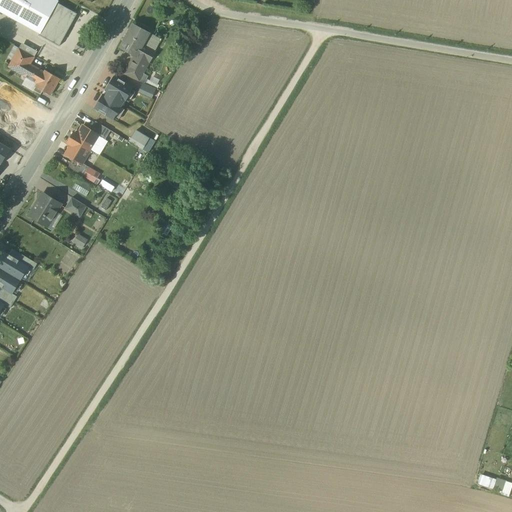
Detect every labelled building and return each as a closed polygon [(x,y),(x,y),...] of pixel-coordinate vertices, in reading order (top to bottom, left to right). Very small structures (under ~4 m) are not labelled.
[(0,0),(0,10),(39,32),(38,36),(58,47),(76,13),(57,2),(58,0),(0,0)] [(148,35),(130,26),(117,50),(132,57),(124,73),(140,82),(153,57),(140,50),(148,35)] [(48,98),(58,81),(30,64),(34,58),(19,50),(8,68),(36,85),(34,89),(48,98)] [(112,74),(108,83),(95,103),(108,111),(115,115),(132,85),(112,74)] [(155,89),(140,83),(137,91),(152,97),(155,89)] [(104,140),(109,133),(95,124),(90,131),(98,137),(104,140)] [(73,139),(90,150),(98,137),(90,131),(80,126),(73,139)] [(149,137),(135,129),(128,140),(142,148),(149,137)] [(81,165),(90,150),(73,139),(64,154),(71,159),(81,165)] [(82,177),(87,168),(81,165),(71,159),(66,167),(82,177)] [(60,205),(40,193),(26,215),(46,228),(60,205)] [(106,197),(100,207),(106,210),(112,200),(106,197)] [(85,207),(72,199),(65,210),(79,218),(85,207)] [(78,234),(72,241),(80,249),(87,241),(78,234)] [(19,258),(3,249),(0,253),(0,266),(21,278),(29,264),(19,258)] [(19,258),(29,264),(34,267),(36,263),(22,254),(19,258)] [(21,278),(0,266),(0,285),(2,286),(13,293),(21,278)] [(2,286),(0,289),(0,300),(4,303),(11,307),(17,295),(2,286)] [(479,473),(476,484),(508,495),(511,484),(479,473)]
